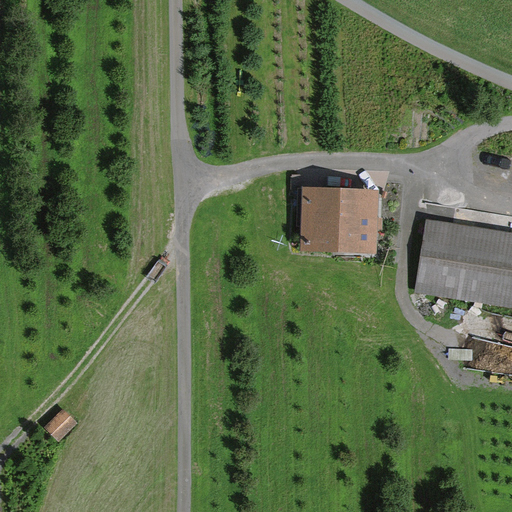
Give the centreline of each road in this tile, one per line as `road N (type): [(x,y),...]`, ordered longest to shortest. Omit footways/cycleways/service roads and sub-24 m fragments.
road 1 (track): [(176,0),(184,511)]
road 2 (track): [(3,453),(91,356),(182,234)]
road 3 (residential): [(347,0),(511,84)]
